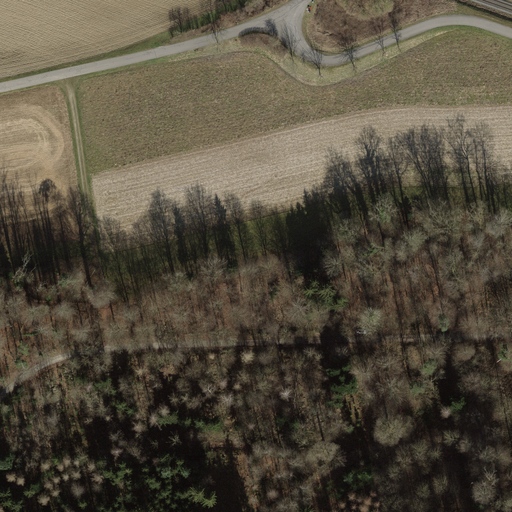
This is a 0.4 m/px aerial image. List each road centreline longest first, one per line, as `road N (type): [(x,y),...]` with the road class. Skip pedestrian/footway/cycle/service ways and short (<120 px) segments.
road 1 (track): [(0,399),(42,363),(112,346),(511,334)]
road 2 (unclassified): [(0,85),(220,37),(280,13)]
road 3 (residential): [(511,33),(474,20),(438,21),(327,60),(302,48),(280,13)]
road 4 (track): [(66,73),(98,270)]
